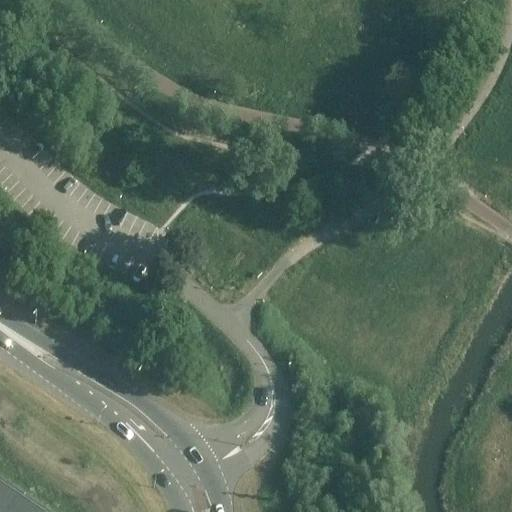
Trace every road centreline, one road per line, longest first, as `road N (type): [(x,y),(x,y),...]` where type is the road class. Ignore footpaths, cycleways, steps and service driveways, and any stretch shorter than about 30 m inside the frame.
road 1 (unclassified): [(184,476),(244,449),(278,407),(268,365),(226,325),(302,248),(436,159),(478,103),(511,20)]
road 2 (unknown): [(18,0),(167,131),(396,184),(511,242)]
road 3 (secondary): [(184,476),(145,432),(0,329)]
